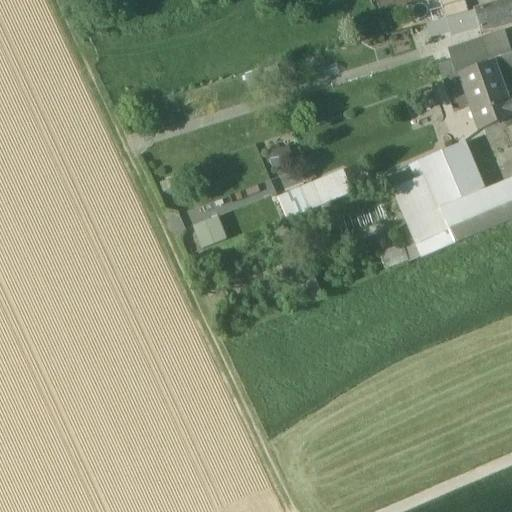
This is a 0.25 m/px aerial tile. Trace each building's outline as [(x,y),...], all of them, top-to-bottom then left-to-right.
[(511,0),(474,12),(479,28),(480,30),(491,26),(491,27),(511,20),(511,0)] [(474,12),(447,19),(451,33),(452,36),(479,28),(474,12)] [(447,19),(427,25),(431,38),(451,33),(447,19)] [(511,54),(505,32),(482,39),(491,66),(494,64),(510,59),(511,57),(511,54)] [(482,39),(448,51),(452,63),(456,77),(463,75),(491,66),(482,39)] [(511,57),(510,59),(494,64),(498,75),(511,70),(511,57)] [(452,63),(439,67),(444,81),(456,77),(452,63)] [(511,101),(507,103),(504,93),(498,75),(494,64),(491,66),(463,75),(474,106),(483,129),(511,117),(511,101)] [(444,81),(443,82),(454,113),(474,106),(463,75),(444,81)] [(462,145),(421,163),(434,194),(434,195),(476,177),(462,145)] [(421,163),(410,168),(411,169),(423,199),(434,194),(421,163)] [(411,169),(374,186),(383,206),(396,203),(399,209),(423,199),(411,169)] [(343,171),(278,199),(287,222),(353,194),(343,171)] [(476,177),(434,195),(441,210),(482,192),(476,177)] [(511,183),(484,196),(498,228),(511,222),(511,183)] [(482,192),(441,210),(441,211),(455,245),(498,228),(484,196),(482,192)] [(331,203),(320,208),(329,226),(339,221),(331,203)] [(441,211),(411,230),(422,258),(422,259),(455,245),(441,211)] [(195,226),(203,250),(230,241),(221,217),(195,226)] [(325,230),(312,235),(317,248),(330,243),(325,230)] [(411,230),(398,235),(410,263),(422,258),(411,230)] [(310,271),(291,279),(302,307),(321,299),(310,271)] [(291,302),(283,305),(286,313),(294,310),(291,302)]
